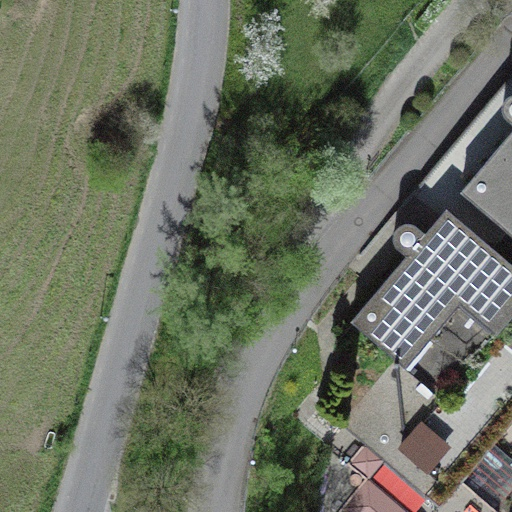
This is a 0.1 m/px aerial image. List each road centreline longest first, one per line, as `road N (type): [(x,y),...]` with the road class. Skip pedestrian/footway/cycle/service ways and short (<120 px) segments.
road 1 (tertiary): [(204,0),(190,101),(78,511)]
road 2 (residential): [(213,511),(240,386),(306,289)]
